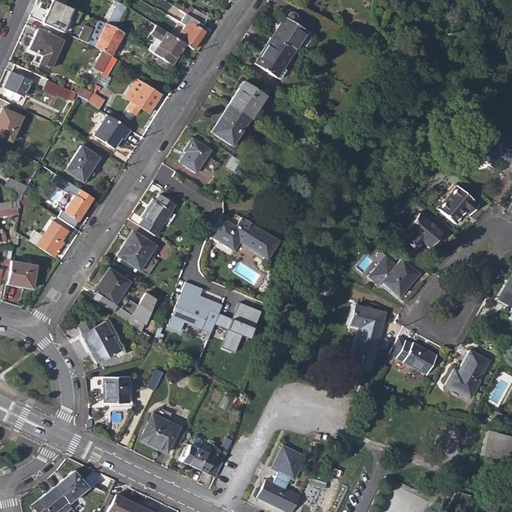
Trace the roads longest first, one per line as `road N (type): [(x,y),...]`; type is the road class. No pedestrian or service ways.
road 1 (residential): [(246,0),(29,332)]
road 2 (residential): [(508,232),(454,326),(440,329),(422,319),(425,298),(496,227)]
road 3 (tertiary): [(211,511),(61,438)]
road 4 (residential): [(61,438),(68,408),(63,375),(29,332)]
